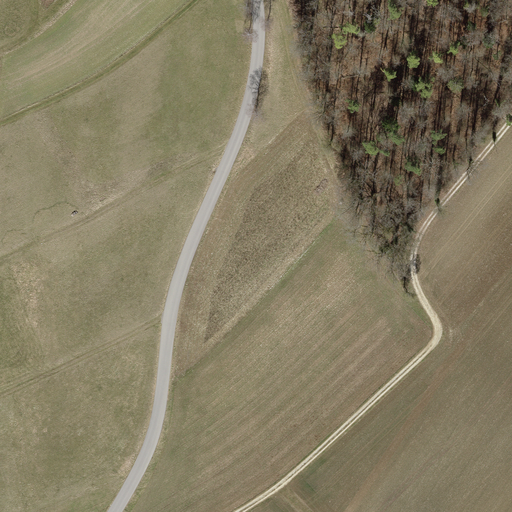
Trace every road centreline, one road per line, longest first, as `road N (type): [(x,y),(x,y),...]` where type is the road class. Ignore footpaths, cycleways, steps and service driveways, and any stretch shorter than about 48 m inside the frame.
road 1 (tertiary): [(257,0),(252,91),(175,296),(152,439),(115,511)]
road 2 (track): [(241,511),(429,349),(438,324),(417,281),(415,247),(511,118)]
